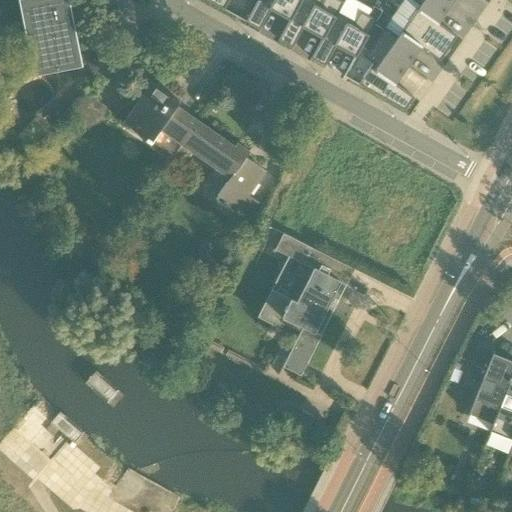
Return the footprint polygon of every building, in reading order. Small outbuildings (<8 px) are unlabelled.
[(29,23),(34,50),(38,70),(77,62),(73,42),(72,42),(67,15),(68,15),(65,0),(37,0),(25,2),(29,23)] [(206,0),(225,10),(230,0),(206,0)] [(258,0),(247,22),(261,30),(272,10),(290,20),(291,21),(302,0),(258,0)] [(338,12),(339,13),(345,3),(340,0),(324,0),(322,4),(314,0),(302,0),(291,21),(290,20),(279,40),(293,48),(304,28),(323,38),(323,39),(338,12)] [(444,0),(413,0),(421,5),(410,21),(449,49),(458,37),(439,23),(452,5),(444,0)] [(374,6),(369,16),(378,20),(383,11),(374,6)] [(378,20),(369,16),(361,11),(354,22),(339,13),(338,12),(323,39),(323,38),(312,58),(326,66),(337,46),(357,58),(362,48),(368,37),(376,24),(378,20)] [(383,29),(375,42),(409,66),(422,48),(440,61),(449,49),(410,21),(399,37),(385,27),(383,29)] [(376,24),(368,37),(375,42),(383,29),(376,24)] [(138,29),(123,32),(126,49),(139,35),(138,29)] [(368,37),(362,48),(368,51),(375,42),(368,37)] [(375,42),(368,51),(364,57),(371,62),(360,85),(406,110),(415,97),(396,85),(409,66),(375,42)] [(194,128),(197,123),(177,108),(181,102),(179,101),(179,102),(153,85),(154,84),(153,83),(124,124),(152,144),(161,131),(181,146),(185,141),(183,139),(192,126),(194,128)] [(181,146),(229,180),(216,199),(224,204),(223,205),(228,209),(229,207),(236,212),(249,195),(266,171),(247,157),(250,152),(237,143),(234,148),(197,123),(194,128),(192,126),(183,139),(185,141),(181,146)] [(303,328),(283,367),(301,376),(321,336),(315,333),(341,283),(346,286),(355,270),(284,234),(275,250),(314,269),(297,303),(271,290),(258,317),(278,327),(282,318),(303,328)] [(205,282),(225,271),(214,251),(194,262),(205,282)] [(158,357),(134,335),(123,346),(147,368),(158,357)] [(468,415),(493,425),(511,377),(511,357),(495,350),(487,368),(473,362),(468,373),(483,379),(468,415)] [(124,397),(97,371),(85,384),(112,409),(124,397)] [(511,377),(493,425),(491,430),(511,438),(511,377)] [(83,436),(59,414),(45,429),(52,436),(58,429),(75,445),(83,436)]
